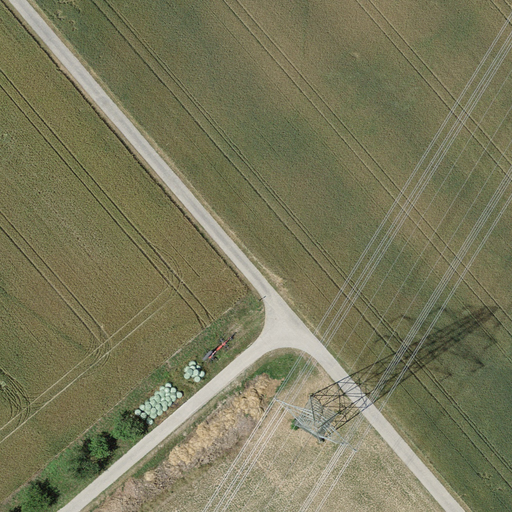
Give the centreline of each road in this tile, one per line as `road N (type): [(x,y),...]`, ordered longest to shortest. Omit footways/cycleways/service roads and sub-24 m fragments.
road 1 (track): [(14,0),(453,511)]
road 2 (track): [(290,321),(67,511)]
